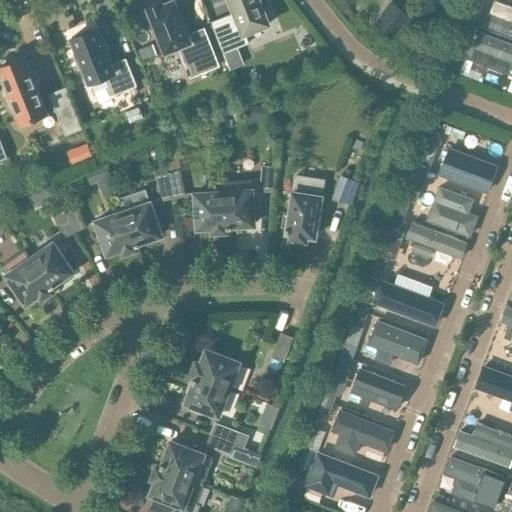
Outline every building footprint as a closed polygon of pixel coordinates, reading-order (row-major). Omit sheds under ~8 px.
[(188,35),(188,33),(174,0),(172,0),(163,4),(162,2),(147,8),(165,52),(179,47),(191,77),(219,66),(204,28),(188,35)] [(245,33),(246,33),(270,24),(263,7),(267,5),(265,0),(230,0),(236,15),(214,24),(213,21),(211,22),(223,53),(248,43),(245,33)] [(511,6),(494,0),(485,25),(511,36),(511,6)] [(477,27),(465,23),(453,53),(465,58),(477,27)] [(71,38),(77,52),(73,54),(79,69),(83,68),(89,82),(105,76),(112,94),(136,85),(125,59),(112,64),(97,27),(90,30),(89,28),(78,33),(79,35),(71,38)] [(510,61),(511,61),(511,44),(481,33),(471,59),(506,72),(510,61)] [(460,71),(465,58),(455,54),(450,67),(460,71)] [(7,63),(0,66),(0,68),(10,93),(5,95),(11,108),(15,107),(21,122),(30,119),(32,123),(46,118),(44,113),(47,112),(25,56),(18,59),(17,57),(6,61),(7,63)] [(66,134),(82,128),(65,87),(50,94),(66,134)] [(425,132),(435,136),(440,123),(430,119),(425,132)] [(425,133),(412,164),(428,170),(440,139),(425,133)] [(496,166),(450,148),(440,173),(487,191),(496,166)] [(416,202),(428,170),(412,164),(400,196),(416,202)] [(274,167),(263,166),(261,190),(273,191),(274,167)] [(168,173),(173,198),(185,195),(180,171),(168,173)] [(173,198),(168,173),(157,176),(161,200),(173,198)] [(342,175),(333,199),(344,203),(353,180),(342,175)] [(223,181),(226,231),(227,231),(227,227),(232,227),(232,226),(254,224),(254,215),(257,215),(257,206),(253,206),(252,179),(223,181)] [(226,231),(223,181),(222,181),(223,191),(195,193),(197,228),(212,227),(213,232),(226,231)] [(440,187),(435,200),(428,219),(469,235),(477,216),(467,212),(472,199),(440,187)] [(307,236),(315,237),(317,227),(320,227),(322,217),(318,216),(322,196),(293,191),(290,212),(284,211),(281,227),(286,228),(286,231),(287,231),(287,232),(291,233),(291,238),(306,241),(307,236)] [(396,210),(406,213),(410,201),(400,197),(396,210)] [(123,211),(136,249),(137,249),(136,245),(141,243),(140,242),(162,235),(159,226),(162,225),(159,217),(156,218),(150,202),(123,211)] [(64,209),(75,231),(86,226),(75,204),(64,209)] [(75,231),(64,209),(54,214),(65,236),(75,231)] [(396,210),(391,222),(401,226),(406,213),(396,210)] [(123,211),(96,220),(108,253),(122,249),(123,253),(136,249),(123,211)] [(379,254),(389,258),(394,261),(407,228),(401,226),(391,222),(390,222),(378,254),(379,254)] [(467,243),(411,222),(406,236),(415,240),(412,249),(430,256),(433,247),(461,258),(467,243)] [(24,250),(53,291),(51,287),(55,284),(73,271),(68,263),(71,261),(66,254),(63,256),(53,242),(30,257),(25,249),(24,250)] [(24,250),(1,266),(26,303),(39,295),(41,299),(53,291),(24,250)] [(384,271),(389,258),(379,254),(374,268),(384,271)] [(385,272),(384,271),(374,268),(373,267),(360,300),(373,304),(385,272)] [(383,281),(375,302),(435,324),(443,303),(428,298),(432,287),(399,275),(395,285),(383,281)] [(511,307),(507,306),(501,321),(510,324),(505,338),(511,340),(511,307)] [(357,310),(352,323),(362,327),(367,314),(357,310)] [(377,321),(369,344),(378,347),(374,359),(390,365),(394,353),(418,362),(427,340),(377,321)] [(364,328),(362,327),(352,323),(345,342),(357,347),(364,328)] [(281,333),(273,357),(284,361),(293,338),(281,333)] [(229,388),(239,361),(206,349),(201,363),(196,361),(191,374),(229,388)] [(341,392),(353,360),(341,355),(328,387),(341,392)] [(511,376),(484,367),(477,386),(511,399),(511,407),(511,408),(511,407),(511,376)] [(371,398),(397,408),(405,386),(361,369),(352,391),(363,395),(360,402),(368,405),(371,398)] [(229,388),(191,374),(191,375),(195,376),(193,381),(194,381),(186,402),(194,405),(193,409),(201,412),(203,409),(219,415),(229,388)] [(323,400),(333,404),(338,391),(328,387),(323,400)] [(323,400),(318,412),(328,416),(333,404),(323,400)] [(340,410),(333,430),(341,433),(338,441),(350,445),(353,438),(386,450),(393,431),(340,410)] [(211,434),(244,447),(248,435),(215,423),(211,434)] [(306,445),(319,450),(325,432),(312,427),(306,445)] [(510,466),(511,461),(511,437),(490,429),(486,440),(460,430),(455,445),(510,466)] [(211,434),(207,445),(240,458),(244,447),(211,434)] [(156,465),(203,483),(213,457),(188,447),(189,444),(181,441),(180,444),(171,440),(163,462),(162,461),(160,466),(157,465),(156,465)] [(319,450),(306,445),(297,468),(310,473),(319,450)] [(370,495),(377,475),(318,453),(306,484),(330,493),(334,481),(370,495)] [(450,457),(445,472),(458,476),(452,492),(494,507),(505,477),(450,457)] [(205,484),(203,483),(156,465),(151,478),(156,480),(151,494),(154,495),(147,511),(200,511),(203,508),(197,505),(205,484)] [(294,476),(289,489),(299,493),(304,480),(294,476)] [(462,511),(433,501),(429,511),(462,511)] [(511,511),(511,506),(501,503),(497,511),(511,511)]
